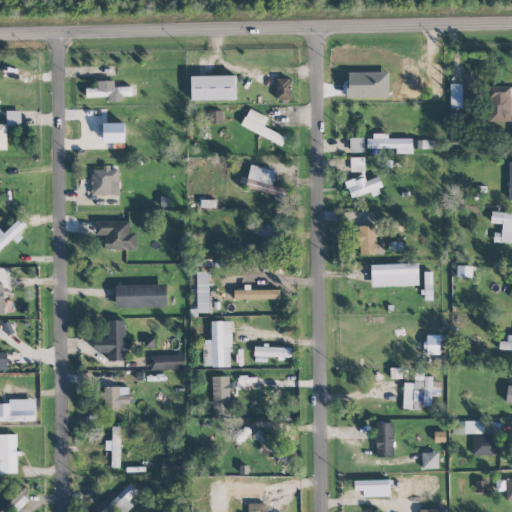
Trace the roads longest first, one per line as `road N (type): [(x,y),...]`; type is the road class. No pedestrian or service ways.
road 1 (tertiary): [(0,32),(511,21)]
road 2 (residential): [(313,25),(327,511)]
road 3 (residential): [(55,31),(66,511)]
